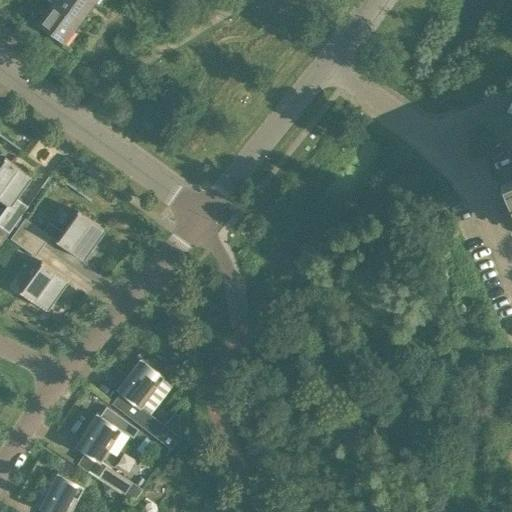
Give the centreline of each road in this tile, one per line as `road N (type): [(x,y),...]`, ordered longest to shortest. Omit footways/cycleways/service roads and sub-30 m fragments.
road 1 (residential): [(0,70),(198,220)]
road 2 (residential): [(198,220),(330,57)]
road 3 (residential): [(198,220),(55,371)]
road 4 (residential): [(511,274),(447,142)]
road 5 (residential): [(447,142),(330,57)]
